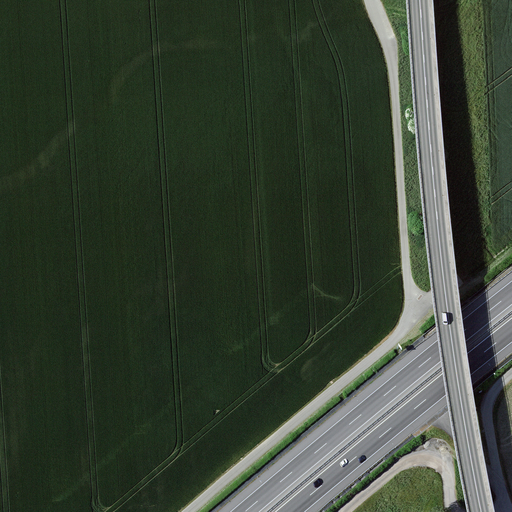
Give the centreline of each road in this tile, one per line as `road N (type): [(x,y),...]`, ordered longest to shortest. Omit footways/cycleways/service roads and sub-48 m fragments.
road 1 (track): [(188,511),(405,323),(393,75),(372,0)]
road 2 (tertiary): [(481,511),(444,286),(419,0)]
road 3 (motorway): [(511,292),(244,511)]
road 4 (motorway): [(290,511),(511,330)]
road 5 (track): [(511,373),(487,407),(509,511)]
road 6 (track): [(408,309),(511,243)]
